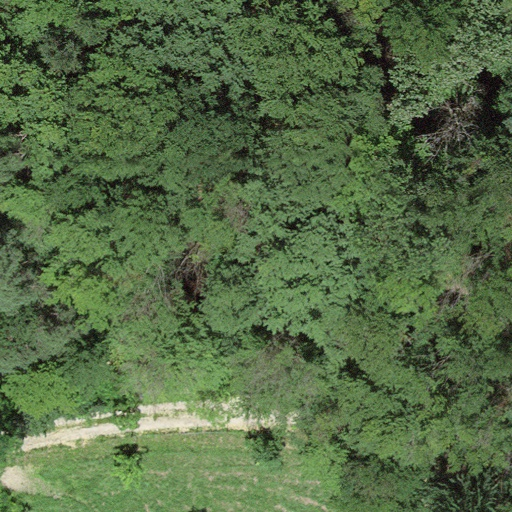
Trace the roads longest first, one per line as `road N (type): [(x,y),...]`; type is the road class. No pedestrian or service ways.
road 1 (track): [(510,511),(433,418),(287,384),(253,403),(0,446)]
road 2 (track): [(0,360),(222,352),(287,384)]
